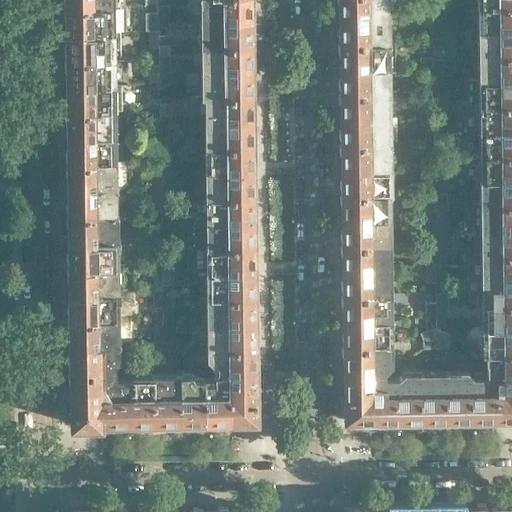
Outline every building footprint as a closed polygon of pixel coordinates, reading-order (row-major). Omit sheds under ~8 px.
[(249,6),(251,4),(251,0),(202,0),(203,18),(249,18),(249,6)] [(383,15),(382,0),(336,0),(336,2),(339,3),(339,16),(383,15)] [(431,14),(431,4),(419,0),(419,15),(431,14)] [(443,14),(443,0),(439,0),(431,4),(431,14),(431,15),(443,14)] [(511,3),(480,4),(480,29),(511,28),(511,3)] [(109,30),(109,4),(65,5),(65,7),(63,8),(63,17),(65,18),(65,31),(109,30)] [(165,19),(165,5),(155,5),(155,14),(155,19),(165,19)] [(155,30),(155,19),(155,14),(147,14),(147,30),(155,30)] [(431,22),(431,15),(431,14),(419,15),(419,23),(431,22)] [(444,24),(443,14),(431,15),(431,22),(431,25),(444,24)] [(383,40),(383,15),(339,16),(339,28),(337,29),(337,37),(339,39),(339,41),(383,40)] [(252,31),(249,30),(249,18),(203,18),(203,44),(249,43),(249,41),(252,40),(252,31)] [(166,33),(165,19),(155,19),(155,30),(155,33),(166,33)] [(511,28),(480,29),(481,53),(511,52),(511,28)] [(110,56),(109,30),(65,31),(65,44),(63,45),(63,54),(66,55),(66,57),(110,56)] [(156,46),(155,33),(155,30),(147,30),(148,46),(156,46)] [(384,65),(383,40),(339,41),(339,43),(337,44),(337,52),(340,54),(340,66),(384,65)] [(250,56),(252,55),(252,46),(249,45),(249,43),(203,44),(204,69),(250,68),(250,56)] [(444,54),(444,44),(431,44),(432,54),(444,54)] [(511,52),(481,53),(481,78),(511,77),(511,52)] [(444,64),(444,54),(432,54),(432,57),(432,64),(444,64)] [(166,69),(166,55),(156,55),(156,66),(156,69),(166,69)] [(110,82),(110,56),(66,57),(66,59),(63,60),(63,69),(66,70),(66,83),(110,82)] [(432,65),(432,64),(432,57),(419,57),(420,65),(432,65)] [(384,91),(384,65),(340,66),(340,78),(337,80),(337,88),(340,89),(340,91),(384,91)] [(432,73),(432,65),(420,65),(420,73),(432,73)] [(157,82),(156,69),(156,66),(148,66),(149,82),(157,82)] [(252,82),(250,80),(250,68),(204,69),(204,94),(207,94),(250,93),(250,91),(253,90),(252,82)] [(167,83),(166,69),(156,69),(157,82),(157,83),(167,83)] [(511,77),(481,78),(481,103),(511,102),(511,77)] [(110,108),(110,82),(66,83),(66,96),(64,97),(64,106),(66,107),(66,109),(110,108)] [(157,98),(157,83),(157,82),(149,82),(149,98),(157,98)] [(384,116),(384,91),(340,91),(340,93),(338,95),(338,103),(340,104),(340,116),(384,116)] [(250,106),(253,105),(253,97),(250,95),(250,93),(207,94),(207,119),(250,119),(250,106)] [(445,103),(444,93),(432,94),(432,104),(445,103)] [(511,102),(481,103),(482,128),(511,127),(511,102)] [(445,113),(445,103),(432,104),(432,107),(432,114),(445,113)] [(432,115),(432,114),(432,107),(420,107),(420,115),(432,115)] [(111,134),(110,108),(66,109),(66,111),(64,112),(64,121),(66,122),(67,135),(111,134)] [(167,120),(167,108),(157,108),(157,118),(158,120),(167,120)] [(432,123),(432,115),(420,115),(420,123),(432,123)] [(385,141),(384,116),(340,116),(340,129),(338,130),(338,138),(341,140),(341,142),(385,141)] [(158,132),(158,120),(157,118),(149,118),(150,134),(158,134),(158,132)] [(253,132),(251,131),(250,119),(207,119),(208,144),(251,144),(251,142),(253,140),(253,132)] [(168,132),(167,120),(158,120),(158,132),(168,132)] [(511,127),(482,128),(482,153),(511,152),(511,127)] [(111,160),(111,134),(67,135),(67,148),(64,149),(64,158),(67,159),(67,161),(111,160)] [(158,150),(158,134),(150,134),(150,150),(158,150)] [(385,166),(385,141),(341,142),(341,144),(338,145),(338,153),(341,155),(341,167),(385,166)] [(445,153),(445,143),(433,143),(433,153),(445,153)] [(251,157),(253,155),(253,147),(251,146),(251,144),(208,144),(208,170),(251,169),(251,157)] [(511,152),(482,153),(482,177),(511,176),(511,152)] [(445,163),(445,153),(433,153),(433,158),(433,163),(445,163)] [(169,170),(168,158),(158,158),(159,170),(169,170)] [(433,166),(433,163),(433,158),(421,158),(421,166),(433,166)] [(111,186),(111,160),(67,161),(67,163),(64,164),(65,173),(67,174),(67,187),(111,186)] [(385,192),(385,166),(341,167),(341,179),(339,180),(339,189),(341,190),(341,192),(384,191),(384,192),(385,192)] [(433,174),(433,166),(421,166),(421,174),(433,174)] [(254,183),(251,181),(251,169),(208,170),(208,195),(251,194),(251,192),(254,191),(254,183)] [(159,186),(159,182),(159,170),(151,170),(151,186),(159,186)] [(169,182),(169,170),(159,170),(159,182),(169,182)] [(511,176),(482,177),(483,202),(511,201),(511,176)] [(112,212),(111,186),(67,187),(67,200),(65,201),(65,210),(68,211),(68,213),(112,212)] [(159,202),(159,186),(151,186),(151,202),(159,202)] [(385,217),(384,192),(384,191),(341,192),(341,194),(339,195),(339,204),(341,205),(342,217),(385,217)] [(446,203),(446,193),(433,193),(434,201),(434,203),(446,203)] [(252,207),(254,206),(254,197),(251,196),(251,194),(208,195),(209,220),(252,219),(252,207)] [(434,213),(434,203),(434,201),(424,201),(424,216),(434,216),(434,213)] [(511,201),(483,202),(483,227),(511,226),(511,201)] [(446,213),(446,203),(434,203),(434,213),(446,213)] [(170,220),(170,208),(160,209),(160,221),(170,220)] [(113,236),(113,212),(112,212),(68,213),(68,215),(65,216),(65,225),(68,226),(68,239),(104,238),(104,236),(113,236)] [(434,231),(434,216),(424,216),(424,231),(434,231)] [(385,242),(385,217),(342,217),(342,229),(339,231),(339,239),(342,240),(342,242),(385,242)] [(254,233),(252,232),(252,219),(209,220),(209,245),(252,245),(252,243),(255,241),(254,233)] [(170,232),(170,220),(160,221),(160,222),(160,233),(170,232)] [(160,233),(160,222),(152,222),(152,238),(160,238),(160,233)] [(511,226),(483,227),(483,252),(511,251),(511,226)] [(113,264),(113,246),(118,246),(118,236),(113,236),(104,236),(104,238),(68,239),(68,252),(66,253),(66,262),(68,263),(68,265),(113,264)] [(160,254),(160,238),(152,238),(152,254),(160,254)] [(385,267),(385,242),(342,242),(342,244),(339,246),(340,254),(342,255),(342,268),(385,267)] [(447,252),(446,242),(434,242),(434,252),(447,252)] [(252,258),(255,256),(255,248),(252,247),(252,245),(209,245),(208,245),(208,270),(252,270),(252,258)] [(511,251),(483,252),(483,277),(511,276),(511,251)] [(434,266),(434,262),(434,252),(424,252),(425,266),(434,266)] [(447,262),(447,252),(434,252),(434,262),(447,262)] [(171,271),(171,259),(161,259),(161,271),(171,271)] [(114,288),(113,264),(68,265),(68,267),(66,268),(66,277),(68,278),(69,291),(105,290),(105,288),(114,288)] [(435,281),(434,266),(425,266),(425,281),(435,281)] [(386,292),(385,267),(342,268),(342,280),(340,281),(340,289),(343,291),(343,293),(386,292)] [(255,283),(253,282),(252,270),(208,270),(209,296),(253,295),(253,293),(255,292),(255,283)] [(171,283),(171,271),(161,271),(161,274),(161,283),(171,283)] [(161,290),(161,283),(161,274),(153,274),(153,290),(161,290)] [(511,276),(483,277),(484,301),(511,300),(511,276)] [(114,316),(114,298),(119,298),(119,288),(114,288),(105,288),(105,290),(69,291),(69,304),(66,305),(66,314),(69,315),(69,317),(114,316)] [(161,306),(161,296),(161,290),(153,290),(153,306),(161,306)] [(386,317),(386,292),(343,293),(343,295),(340,296),(340,304),(343,306),(343,318),(386,317)] [(447,302),(447,292),(435,292),(435,302),(447,302)] [(253,308),(255,307),(255,298),(253,297),(253,295),(209,296),(209,321),(253,320),(253,308)] [(511,300),(484,301),(484,326),(511,325),(511,300)] [(435,312),(435,302),(425,302),(425,317),(435,317),(435,316),(435,312)] [(447,312),(447,302),(435,302),(435,312),(447,312)] [(172,321),(172,309),(162,309),(162,321),(172,321)] [(114,343),(114,316),(69,317),(69,319),(66,320),(67,329),(69,330),(69,343),(113,342),(113,343),(114,343)] [(448,330),(447,316),(435,316),(435,317),(435,327),(436,327),(448,330)] [(386,343),(386,317),(343,318),(343,330),(341,332),(341,340),(343,341),(343,343),(386,343)] [(435,327),(435,317),(425,317),(425,330),(435,327)] [(256,334),(253,332),(253,320),(209,321),(209,346),(253,345),(253,343),(256,342),(256,334)] [(172,333),(172,321),(162,321),(162,326),(162,333),(172,333)] [(511,325),(484,326),(484,351),(511,350),(511,325)] [(162,342),(162,333),(162,326),(154,326),(154,342),(162,342)] [(435,327),(425,330),(421,332),(423,339),(432,336),(436,336),(436,327),(435,327)] [(449,339),(451,331),(448,330),(436,327),(436,336),(440,336),(449,339)] [(432,347),(432,336),(423,339),(423,347),(432,347)] [(440,347),(440,336),(436,336),(432,336),(432,347),(440,347)] [(449,347),(449,339),(440,336),(440,347),(449,347)] [(113,358),(113,343),(113,342),(69,343),(69,356),(67,357),(67,366),(70,367),(70,369),(111,368),(110,361),(113,358)] [(141,353),(141,342),(131,342),(131,353),(141,353)] [(154,353),(154,342),(141,342),(141,353),(154,353)] [(162,342),(154,342),(154,353),(166,353),(166,342),(162,342)] [(387,366),(386,343),(343,343),(343,345),(341,347),(341,355),(343,356),(344,368),(369,368),(383,368),(384,368),(387,366)] [(254,358),(256,357),(256,349),(253,347),(253,345),(209,346),(210,359),(213,362),(213,369),(229,369),(254,368),(254,358)] [(511,350),(484,351),(485,360),(489,360),(489,373),(495,376),(511,375),(511,350)] [(128,397),(128,378),(127,379),(111,379),(111,368),(70,369),(70,371),(67,372),(67,381),(70,382),(70,395),(109,395),(112,397),(128,397)] [(254,419),(254,368),(229,369),(229,419),(254,419)] [(370,417),(369,368),(344,368),(344,418),(370,417)] [(395,417),(395,378),(386,378),(383,375),(383,368),(369,368),(370,417),(382,417),(383,420),(391,419),(393,417),(395,417)] [(229,419),(229,369),(213,369),(213,378),(203,378),(203,392),(204,392),(204,419),(215,419),(216,422),(224,422),(226,419),(229,419)] [(445,416),(445,373),(420,374),(420,417),(432,416),(433,419),(442,419),(443,416),(445,416)] [(471,416),(470,377),(471,377),(471,373),(445,373),(445,416),(457,416),(459,419),(467,419),(468,416),(471,416)] [(496,416),(495,376),(489,373),(485,377),(471,377),(470,377),(471,416),(482,416),(484,418),(492,418),(493,416),(496,416)] [(420,417),(420,374),(398,374),(395,378),(395,417),(407,417),(408,419),(417,419),(418,417),(420,417)] [(204,419),(204,392),(203,392),(203,378),(197,379),(194,375),(178,376),(179,420),(189,420),(191,422),(199,422),(200,419),(204,419)] [(511,415),(511,375),(495,376),(496,416),(511,415)] [(153,420),(153,376),(130,376),(128,378),(128,397),(128,420),(139,420),(140,423),(149,423),(150,420),(153,420)] [(179,420),(178,376),(153,376),(153,420),(164,420),(166,422),(174,422),(175,420),(179,420)] [(128,420),(128,397),(112,397),(109,395),(70,395),(70,423),(98,423),(98,421),(114,421),(115,423),(124,423),(125,420),(128,420)] [(462,511),(463,506),(461,506),(459,503),(451,504),(450,506),(438,506),(437,511),(462,511)] [(488,511),(488,506),(486,506),(485,503),(476,503),(475,506),(463,506),(462,511),(488,511)]
